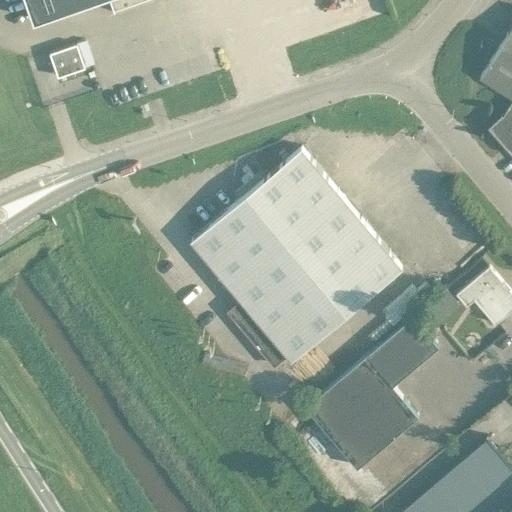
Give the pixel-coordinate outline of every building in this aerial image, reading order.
[(22,0),(27,14),(68,0),(106,0),(110,10),(112,10),(110,6),(126,0),(22,0)] [(511,17),(478,72),(511,93),(501,111),(499,109),(489,121),(511,148),(511,17)] [(54,73),(81,64),(73,40),(45,49),(54,73)] [(189,234),(243,298),(229,310),(272,361),(286,350),(290,354),(400,261),(299,142),(189,234)] [(511,303),(511,291),(487,261),(454,289),(464,301),(472,295),(493,320),(511,303)] [(416,411),(390,380),(437,341),(411,310),(303,401),(355,463),(416,411)] [(473,346),(460,353),(466,363),(479,355),(473,346)] [(431,478),(393,511),(511,511),(511,460),(486,430),(431,478)]
